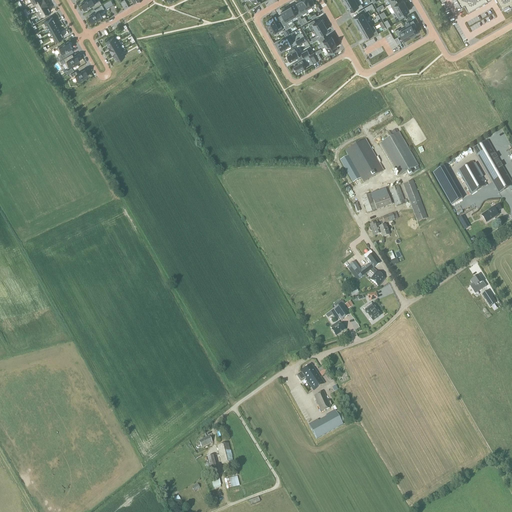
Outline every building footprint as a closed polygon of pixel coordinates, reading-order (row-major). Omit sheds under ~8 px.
[(101,4),(99,0),(96,2),(94,0),(86,0),(81,3),(85,9),(92,5),(94,8),(101,4)] [(107,9),(114,5),(110,0),(109,0),(103,4),(107,9)] [(301,0),(296,3),(299,9),(297,10),(300,16),(308,11),(307,10),(301,0)] [(308,0),(301,0),(307,10),(314,5),(312,0),(309,2),(308,0)] [(361,4),(358,0),(356,0),(348,5),(351,10),(356,7),(357,10),(363,7),(362,4),(361,4)] [(396,0),(390,4),(392,6),(392,7),(395,12),(397,11),(406,5),(403,0),(402,0),(398,3),(396,0)] [(511,0),(458,0),(462,5),(465,3),(469,10),(485,0),(497,0),(502,8),(509,4),(510,6),(511,4),(511,0)] [(39,11),(47,6),(45,1),(36,6),(39,11)] [(406,5),(397,11),(399,16),(398,17),(399,19),(405,16),(404,13),(409,10),(406,5)] [(42,16),(50,11),(47,6),(39,11),(42,16)] [(291,6),(286,9),(291,19),(291,18),(296,16),(297,17),(300,16),(297,10),(294,12),(291,6)] [(102,17),(99,11),(102,10),(100,7),(95,10),(96,12),(89,17),(92,23),(93,22),(94,23),(97,21),(97,20),(102,17)] [(281,11),(280,12),(284,19),(281,21),(286,29),(289,27),(287,23),(292,20),(291,18),(291,19),(286,9),(285,9),(285,8),(281,11)] [(360,14),(354,17),(357,22),(366,18),(367,17),(364,12),(365,12),(366,11),(364,8),(358,12),(360,14)] [(47,27),(55,22),(52,17),(44,22),(47,27)] [(267,21),(266,22),(271,31),(272,30),(275,35),(283,31),(280,26),(277,27),(273,18),(267,21)] [(368,22),(366,18),(357,22),(360,27),(368,22)] [(314,20),(308,23),(310,25),(311,24),(314,30),(324,24),(324,23),(325,23),(322,19),(322,20),(321,19),(315,22),(314,20)] [(411,24),(405,27),(411,37),(413,35),(414,36),(417,34),(417,33),(416,31),(414,28),(417,26),(413,20),(410,22),(411,24)] [(49,32),(58,27),(55,22),(47,27),(49,32)] [(371,27),(368,22),(360,27),(359,28),(360,30),(361,29),(363,32),(371,27)] [(459,23),(454,26),(458,34),(463,32),(459,23)] [(314,30),(313,30),(318,39),(323,36),(321,33),(327,30),(324,24),(314,30)] [(60,32),(58,27),(49,32),(52,36),(60,32)] [(374,32),(371,27),(363,32),(366,37),(371,34),(373,37),(378,34),(377,30),(374,32)] [(398,29),(395,30),(399,37),(402,35),(405,40),(405,41),(410,39),(409,38),(411,37),(405,27),(399,30),(398,29)] [(55,41),(63,36),(60,32),(52,36),(55,41)] [(276,41),(281,50),(290,45),(291,45),(293,43),(290,38),(289,38),(288,35),(286,36),(285,35),(285,36),(282,37),(279,39),(276,41)] [(303,36),(295,41),(298,45),(303,42),(306,40),(303,36)] [(323,36),(318,39),(320,42),(321,41),(324,47),(334,41),(331,36),(325,39),(323,36)] [(117,42),(114,37),(105,42),(108,46),(117,42)] [(334,41),(324,47),(329,55),(334,52),(332,49),(337,47),(334,41)] [(60,54),(72,48),(69,42),(57,48),(60,54)] [(111,51),(119,46),(117,42),(108,46),(111,51)] [(122,51),(119,46),(111,51),(114,56),(122,51)] [(299,56),(296,50),(295,50),(294,48),(289,52),(290,53),(286,55),(288,58),(287,58),(288,61),(289,61),(290,62),(299,56)] [(310,54),(307,49),(301,53),(303,58),(310,54)] [(116,61),(125,56),(122,51),(114,56),(116,61)] [(315,55),(313,53),(308,56),(313,63),(318,60),(315,55)] [(68,68),(80,61),(76,55),(69,59),(67,56),(60,61),(62,64),(65,62),(68,68)] [(297,73),(306,68),(302,60),(298,63),(298,64),(293,67),(294,68),(293,69),(294,71),(295,71),(297,73)] [(88,76),(85,70),(77,74),(76,71),(71,74),(72,77),(75,75),(79,81),(88,76)] [(399,133),(379,144),(399,177),(418,166),(399,133)] [(493,137),(505,162),(509,160),(503,147),(507,145),(501,133),(493,137)] [(383,171),(366,140),(345,152),(348,156),(361,179),(363,183),(383,171)] [(511,182),(488,141),(473,149),(499,194),(509,188),(511,191),(511,190),(511,182)] [(361,179),(348,156),(340,160),(353,183),(361,179)] [(472,195),(487,186),(473,162),(458,170),(472,195)] [(433,174),(451,205),(462,199),(444,167),(433,174)] [(423,173),(403,185),(424,222),(444,210),(423,173)] [(399,185),(367,196),(372,213),(405,201),(399,185)] [(497,213),(502,209),(498,204),(494,207),(494,208),(485,214),(489,220),(495,216),(495,217),(499,215),(497,213)] [(464,217),(459,219),(465,229),(469,227),(464,217)] [(375,235),(379,234),(377,227),(380,226),(379,225),(376,226),(376,223),(371,225),(372,227),(371,227),(370,228),(371,230),(372,230),(373,230),(375,235)] [(377,227),(379,234),(381,233),(382,237),(389,235),(386,226),(380,228),(380,226),(377,227)] [(377,272),(373,269),(380,264),(376,258),(362,269),(361,270),(365,275),(366,274),(370,271),(374,275),(370,279),(379,287),(385,279),(377,272)] [(352,269),(360,279),(365,275),(361,270),(355,262),(354,261),(347,267),(350,271),(352,269)] [(474,283),(477,286),(479,285),(481,287),(484,285),(482,283),(478,276),(473,279),(471,281),(473,284),(474,283)] [(351,296),(358,293),(356,288),(349,291),(351,296)] [(496,303),(488,291),(483,295),(490,307),(496,303)] [(371,303),(363,308),(365,310),(365,311),(364,311),(367,314),(373,321),(380,315),(373,305),(372,305),(371,303)] [(336,308),(332,311),(334,314),(337,313),(341,320),(350,315),(343,304),(336,308)] [(335,325),(336,327),(332,330),(336,336),(345,330),(341,324),(340,324),(339,322),(335,325)] [(315,381),(320,377),(312,365),(301,372),(306,381),(312,377),(315,381)] [(341,371),(338,365),(331,368),(334,375),(341,371)] [(324,384),(320,377),(315,381),(312,377),(306,381),(313,391),(324,384)] [(314,396),(321,412),(331,408),(324,392),(314,396)] [(318,420),(308,425),(316,440),(343,425),(335,411),(326,416),(327,417),(318,422),(318,420)] [(212,442),(209,437),(199,442),(202,447),(212,442)] [(233,461),(228,444),(218,446),(222,464),(233,461)] [(204,459),(207,471),(214,469),(211,457),(204,459)] [(230,488),(238,486),(235,476),(228,478),(230,488)] [(260,502),(259,497),(249,501),(251,505),(260,502)]
